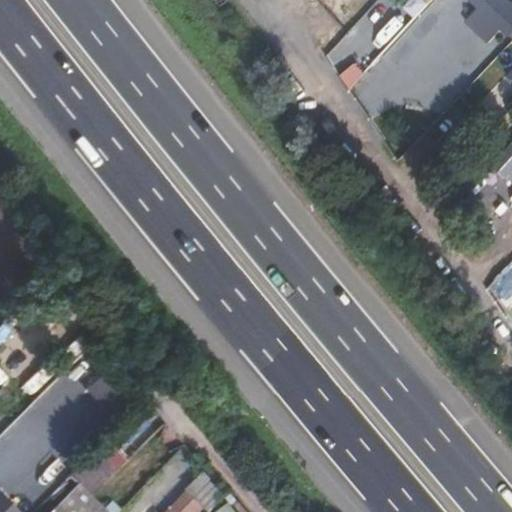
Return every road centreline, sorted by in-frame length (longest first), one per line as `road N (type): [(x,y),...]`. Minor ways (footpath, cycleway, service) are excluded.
road 1 (motorway): [(507,511),(89,0)]
road 2 (motorway): [(2,0),(420,511)]
road 3 (track): [(254,0),(511,335)]
road 4 (residential): [(167,398),(258,511)]
